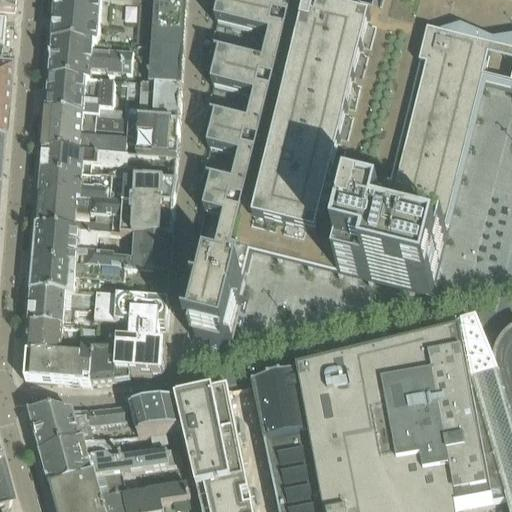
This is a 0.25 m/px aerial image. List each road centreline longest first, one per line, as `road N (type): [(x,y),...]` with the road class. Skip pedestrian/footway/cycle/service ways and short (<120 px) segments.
road 1 (residential): [(2,403),(99,403),(175,392),(201,0)]
road 2 (residential): [(35,0),(2,403)]
